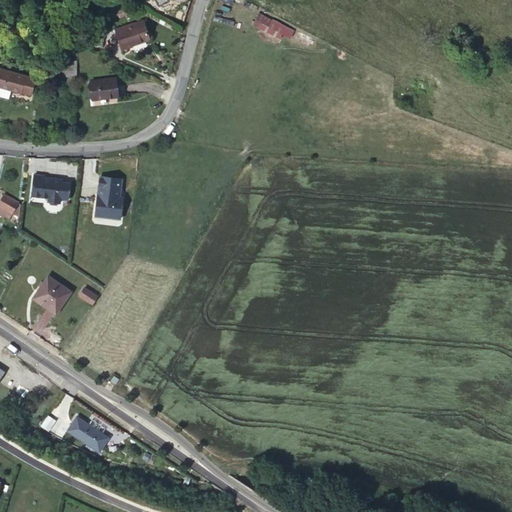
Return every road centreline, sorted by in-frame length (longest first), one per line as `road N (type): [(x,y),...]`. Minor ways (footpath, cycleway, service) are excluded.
road 1 (secondary): [(270,511),(0,328)]
road 2 (unclassified): [(205,0),(168,111),(151,129),(111,145),(0,141)]
